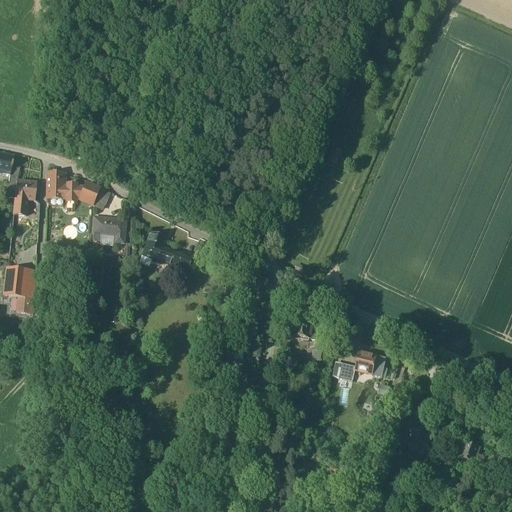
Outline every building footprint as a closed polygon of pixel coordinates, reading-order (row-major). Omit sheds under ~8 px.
[(331,147),(325,163),(335,167),(341,152),(331,147)] [(13,160),(0,156),(0,173),(9,176),(10,176),(11,170),(12,170),(12,166),(13,160)] [(19,171),(12,170),(11,170),(10,176),(9,176),(5,199),(14,200),(15,200),(16,184),(19,171)] [(63,177),(47,176),(47,190),(63,190),(63,177)] [(35,186),(18,185),(16,200),(16,201),(25,202),(27,202),(33,203),(35,186)] [(100,192),(86,186),(79,202),(79,204),(92,209),(94,204),(100,192)] [(63,190),(47,190),(47,201),(63,202),(63,190)] [(79,191),(63,190),(63,202),(79,202),(83,194),(79,191)] [(109,197),(100,192),(94,204),(104,208),(109,197)] [(25,202),(16,201),(16,200),(15,200),(14,200),(13,217),(26,219),(27,202),(25,202)] [(125,224),(93,221),(92,237),(115,239),(114,246),(122,247),(125,224)] [(165,243),(149,237),(142,258),(157,263),(156,264),(161,265),(161,264),(177,270),(181,258),(166,253),(167,253),(163,251),(165,243)] [(192,259),(182,256),(181,258),(177,270),(176,272),(186,276),(192,259)] [(27,274),(7,271),(4,297),(23,300),(24,300),(27,274)] [(36,275),(27,274),(24,300),(32,301),(36,275)] [(238,300),(240,291),(226,290),(225,299),(238,300)] [(24,300),(23,300),(22,312),(31,313),(32,301),(24,300)] [(293,323),(287,321),(283,337),(290,338),(293,323)] [(311,326),(293,323),(290,338),(291,339),(291,341),(298,342),(298,340),(308,342),(311,326)] [(318,327),(311,326),(308,342),(315,343),(318,327)] [(377,358),(358,354),(354,369),(354,370),(355,370),(354,373),(373,378),(377,358)] [(387,361),(377,358),(373,378),(382,380),(387,361)] [(242,366),(233,365),(228,393),(237,395),(242,366)] [(348,368),(341,366),(338,381),(345,382),(348,368)] [(354,369),(348,368),(345,382),(351,384),(354,373),(355,370),(354,370),(354,369)] [(390,390),(382,388),(380,396),(388,398),(390,390)] [(236,399),(227,398),(226,407),(234,408),(236,399)] [(234,408),(226,407),(225,407),(222,432),(231,434),(235,408),(234,408)] [(429,427),(409,420),(402,441),(421,448),(422,447),(429,427)] [(429,427),(422,447),(427,449),(435,429),(429,427)] [(480,451),(465,445),(460,461),(474,466),(480,451)]
